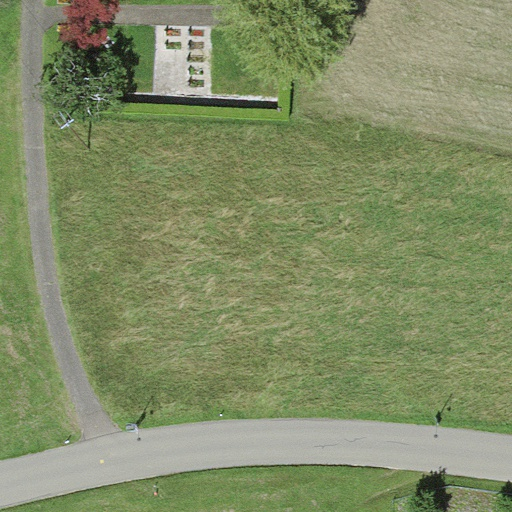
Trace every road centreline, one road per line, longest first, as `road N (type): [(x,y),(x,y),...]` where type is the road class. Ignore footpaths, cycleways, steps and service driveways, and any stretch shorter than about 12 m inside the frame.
road 1 (tertiary): [(0,481),(240,443),(381,442),(511,459)]
road 2 (track): [(30,0),(27,167),(35,255),(103,460)]
